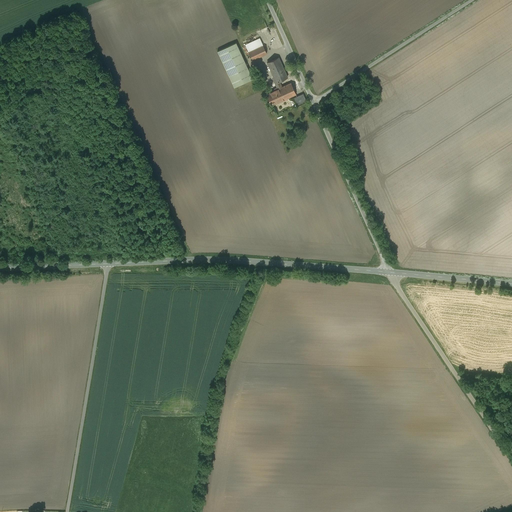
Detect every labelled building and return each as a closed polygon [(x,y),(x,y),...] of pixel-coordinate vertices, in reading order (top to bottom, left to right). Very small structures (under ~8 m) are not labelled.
[(260,36),(245,43),(252,60),(267,53),(260,36)] [(252,78),(235,42),(218,50),(234,86),(252,78)] [(278,55),(266,61),(275,83),(288,77),(278,55)] [(291,81),(266,94),(272,106),(297,94),(291,81)] [(293,97),(297,105),(305,100),(302,93),(293,97)]
